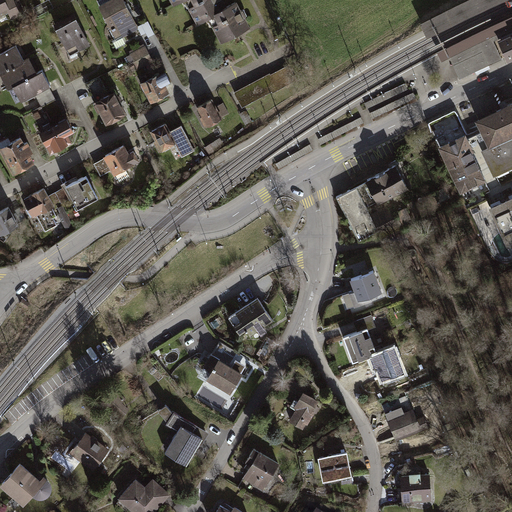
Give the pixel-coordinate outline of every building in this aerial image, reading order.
[(13,0),(6,3),(4,0),(0,0),(0,14),(8,10),(11,17),(20,14),(13,0)] [(110,30),(115,39),(137,27),(123,0),(116,0),(101,8),(112,29),(110,30)] [(220,0),(189,0),(193,5),(190,6),(198,22),(212,15),(224,8),(220,0)] [(465,0),(431,17),(419,23),(421,27),(427,38),(481,11),(504,0),(465,0)] [(235,3),(224,8),(212,15),(216,23),(214,25),(222,41),(239,32),(249,27),(235,3)] [(55,25),(70,53),(89,44),(74,15),(55,25)] [(511,26),(511,15),(507,18),(483,28),(460,40),(438,51),(442,60),(449,57),(485,38),(511,26)] [(28,17),(21,20),(24,26),(31,22),(28,17)] [(511,26),(485,38),(449,57),(453,64),(455,63),(460,61),(464,59),(469,57),(482,51),(489,65),(502,59),(495,44),(494,41),(504,36),(511,32),(511,26)] [(501,40),(509,58),(511,56),(511,32),(504,36),(505,39),(501,40)] [(0,73),(4,71),(24,60),(16,46),(0,53),(0,73)] [(131,54),(135,61),(148,53),(145,46),(131,54)] [(453,64),(459,78),(483,67),(489,65),(482,51),(469,57),(464,59),(460,61),(455,63),(453,64)] [(135,61),(138,68),(152,60),(148,53),(135,61)] [(29,58),(24,60),(4,71),(12,86),(17,84),(37,73),(29,58)] [(290,67),(266,80),(266,78),(236,94),(242,107),(272,91),(273,93),(297,80),(290,67)] [(42,70),(37,73),(17,84),(24,99),(34,94),(41,106),(54,100),(47,87),(50,86),(42,70)] [(165,72),(159,75),(159,74),(142,83),(143,83),(141,84),(144,90),(146,90),(148,95),(151,101),(168,92),(164,84),(170,81),(165,72)] [(99,77),(86,83),(92,96),(105,89),(99,77)] [(408,89),(405,84),(365,103),(368,108),(408,89)] [(117,116),(124,113),(114,93),(110,95),(108,94),(105,89),(92,96),(96,103),(97,103),(95,104),(98,112),(101,111),(107,123),(118,118),(117,116)] [(413,93),(370,113),(372,118),(415,97),(413,93)] [(201,116),(206,126),(221,118),(221,117),(215,106),(211,99),(198,106),(203,115),(201,116)] [(54,100),(41,106),(44,113),(57,106),(54,100)] [(215,106),(221,117),(228,113),(222,103),(215,106)] [(511,132),(511,104),(508,107),(507,105),(502,108),(502,109),(479,120),(490,143),(497,140),(511,133),(511,132)] [(57,106),(44,113),(48,119),(60,112),(57,106)] [(251,121),(246,111),(241,114),(246,123),(251,121)] [(60,112),(48,119),(49,122),(51,125),(64,119),(60,112)] [(455,125),(464,121),(461,115),(452,119),(455,125)] [(361,117),(318,139),(321,144),(363,122),(361,117)] [(71,142),(67,134),(73,131),(67,119),(52,127),(51,125),(49,122),(43,126),(45,130),(41,133),(51,152),(71,142)] [(174,141),(176,140),(184,155),(194,150),(181,125),(171,130),(172,131),(170,133),(165,124),(152,131),(157,140),(154,141),(159,150),(175,142),(174,141)] [(511,165),(511,135),(511,133),(497,140),(509,167),(511,165)] [(475,157),(465,135),(441,147),(451,168),(475,157)] [(1,147),(14,172),(33,162),(28,153),(32,151),(27,142),(23,143),(20,137),(1,147)] [(220,139),(206,148),(209,153),(223,144),(220,139)] [(497,140),(490,143),(492,147),(484,150),(495,173),(509,167),(497,140)] [(310,144),(276,163),(279,168),(312,149),(310,144)] [(123,145),(106,155),(115,172),(133,163),(133,162),(138,159),(133,151),(128,154),(123,145)] [(475,157),(451,168),(462,190),(485,178),(475,157)] [(353,229),(359,241),(379,231),(382,235),(411,221),(406,209),(396,213),(392,206),(371,216),(367,207),(407,186),(395,165),(381,172),(367,179),(368,180),(337,196),(351,224),(349,226),(351,229),(353,229)] [(69,200),(74,210),(98,198),(86,175),(63,188),(69,200)] [(446,187),(437,191),(442,201),(450,197),(446,187)] [(27,209),(31,216),(36,213),(45,230),(57,224),(53,217),(57,215),(52,206),(53,205),(48,196),(43,188),(33,193),(34,194),(25,199),(30,208),(27,209)] [(63,188),(48,196),(53,205),(55,209),(62,205),(61,204),(69,200),(63,188)] [(437,191),(425,196),(430,206),(442,201),(437,191)] [(508,243),(511,240),(511,213),(506,201),(491,208),(508,243)] [(0,238),(1,239),(8,229),(18,224),(8,207),(0,211),(0,238)] [(61,213),(61,212),(58,214),(63,222),(69,219),(65,211),(61,213)] [(67,229),(72,226),(69,219),(63,222),(67,229)] [(373,269),(351,277),(356,289),(349,291),(354,305),(371,299),(369,294),(381,290),(373,269)] [(48,291),(38,301),(45,308),(53,301),(49,297),(51,295),(48,291)] [(258,329),(261,335),(267,331),(263,326),(273,319),(258,297),(229,316),(240,332),(246,329),(247,329),(250,334),(258,329)] [(139,311),(145,318),(157,307),(148,298),(140,305),(142,308),(139,311)] [(23,299),(20,303),(26,307),(29,303),(23,299)] [(356,326),(358,331),(367,327),(367,328),(375,325),(371,315),(354,321),(356,326)] [(371,354),(372,356),(376,354),(376,353),(377,352),(367,328),(367,327),(358,331),(357,331),(344,336),(350,353),(356,350),(359,359),(371,354)] [(393,346),(377,352),(376,353),(376,354),(372,356),(374,362),(377,361),(383,379),(403,372),(393,346)] [(220,359),(212,354),(204,366),(211,372),(208,377),(231,390),(241,374),(238,372),(242,366),(235,361),(231,368),(219,361),(220,359)] [(124,398),(116,391),(104,405),(111,412),(124,398)] [(290,420),(302,427),(305,422),(307,423),(314,411),(312,410),(316,402),(312,400),(313,398),(303,392),(298,401),(295,399),(291,406),(297,409),(290,420)] [(413,409),(388,418),(395,435),(404,432),(406,435),(428,426),(423,416),(417,419),(413,409)] [(178,430),(165,451),(187,464),(203,437),(202,437),(206,431),(197,426),(197,425),(174,411),(167,423),(178,430)] [(456,429),(447,433),(449,438),(457,434),(456,429)] [(75,454),(93,467),(107,449),(86,433),(79,443),(82,445),(75,454)] [(250,471),(246,478),(247,478),(263,488),(268,480),(278,463),(254,449),(247,459),(253,462),(248,470),(250,471)] [(319,458),(324,479),(341,475),(341,473),(350,471),(346,452),(319,458)] [(3,483),(23,501),(32,491),(36,494),(39,496),(42,496),(45,495),(48,492),(49,490),(50,487),(49,484),(48,481),(44,478),(40,482),(20,464),(3,483)] [(410,475),(401,476),(403,503),(414,503),(413,498),(431,497),(430,474),(420,475),(420,472),(410,473),(410,475)] [(263,488),(247,478),(240,489),(264,503),(275,485),(268,480),(263,488)] [(152,490),(157,484),(152,479),(144,487),(161,503),(163,500),(152,490)] [(120,497),(136,511),(152,511),(161,503),(144,487),(136,480),(120,497)] [(157,484),(152,490),(163,500),(169,494),(157,484)]
